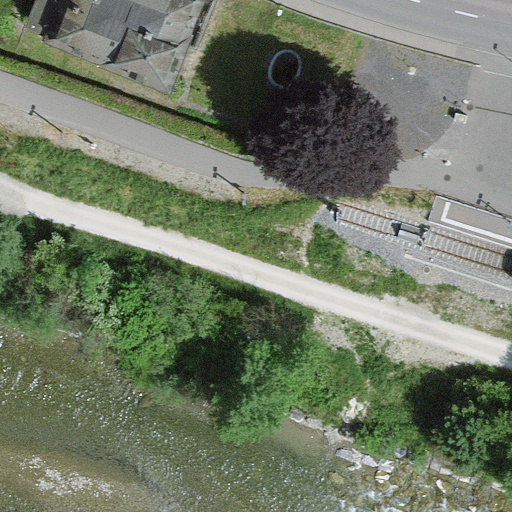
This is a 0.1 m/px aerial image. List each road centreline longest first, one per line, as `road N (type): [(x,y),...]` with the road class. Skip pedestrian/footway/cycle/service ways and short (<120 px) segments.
road 1 (unknown): [(0,82),(149,118),(244,89),(426,5)]
road 2 (track): [(511,350),(275,275)]
